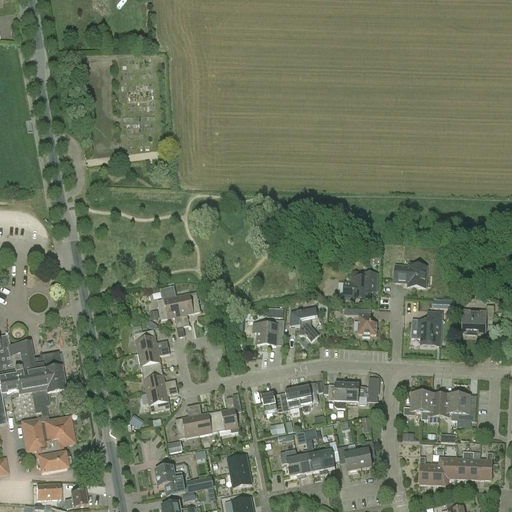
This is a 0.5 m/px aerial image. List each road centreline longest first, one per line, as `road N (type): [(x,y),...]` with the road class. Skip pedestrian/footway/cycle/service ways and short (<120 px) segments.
road 1 (residential): [(122,511),(29,0)]
road 2 (residential): [(243,380),(329,365),(391,369)]
road 3 (residential): [(391,369),(389,443),(401,511)]
road 4 (residential): [(391,369),(511,373)]
